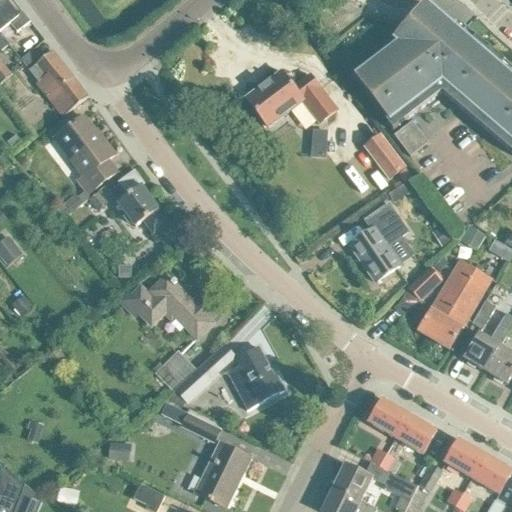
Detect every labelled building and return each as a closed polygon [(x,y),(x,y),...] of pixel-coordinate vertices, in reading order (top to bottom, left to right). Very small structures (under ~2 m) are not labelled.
[(18,18),(3,0),(0,0),(0,34),(11,26),(17,34),(30,24),(22,14),(18,18)] [(370,66),(353,78),(393,132),(442,94),(511,154),(511,79),(500,70),(505,64),(476,39),(471,45),(461,36),(453,30),(453,29),(449,25),(431,10),(426,6),(423,9),(418,16),(409,26),(404,32),(400,36),(399,38),(396,41),(397,42),(399,44),(388,51),(393,58),(375,72),(370,66)] [(26,68),(37,60),(32,53),(21,61),(26,68)] [(36,84),(49,100),(74,80),(53,53),(37,65),(30,70),(39,82),(36,84)] [(0,83),(2,85),(12,77),(0,62),(0,83)] [(294,90),(282,73),(246,100),(268,130),(302,104),(320,127),(337,113),(332,107),(310,77),(294,90)] [(74,80),(49,100),(63,118),(73,111),(88,99),(74,80)] [(100,140),(84,118),(68,130),(55,141),(84,179),(79,183),(89,196),(101,186),(117,174),(108,162),(115,156),(102,139),(100,140)] [(410,158),(428,145),(412,124),(394,137),(410,158)] [(390,182),(404,172),(379,139),(365,149),(390,182)] [(145,222),(154,235),(163,228),(164,223),(156,213),(159,211),(142,187),(145,185),(135,171),(117,184),(120,187),(111,194),(126,215),(124,218),(130,226),(134,225),(136,228),(145,222)] [(99,213),(108,205),(99,194),(89,202),(99,213)] [(64,221),(83,205),(75,196),(56,211),(64,221)] [(350,247),(376,285),(401,267),(388,249),(410,234),(389,204),(385,207),(386,208),(365,223),(372,232),(350,247)] [(348,238),(365,225),(360,218),(342,231),(348,238)] [(450,352),(460,334),(491,281),(461,263),(419,333),(450,352)] [(118,281),(130,281),(130,268),(118,268),(118,281)] [(420,303),(442,282),(430,270),(408,291),(420,303)] [(173,285),(167,278),(155,290),(160,294),(152,301),(141,290),(133,297),(130,294),(121,304),(136,319),(140,315),(151,327),(164,315),(171,322),(174,319),(196,341),(197,339),(198,340),(213,325),(209,322),(222,309),(206,292),(193,305),(175,287),(177,285),(175,283),(173,285)] [(482,332),(496,309),(486,303),(472,326),(482,332)] [(501,349),(511,330),(511,318),(505,315),(490,342),(478,336),(464,360),(467,362),(466,365),(474,370),(475,367),(486,373),(501,349)] [(237,362),(232,358),(233,357),(224,348),(177,395),(190,407),(219,377),(227,376),(247,412),(260,405),(283,392),(275,377),(273,378),(258,351),(237,362)] [(511,355),(501,349),(486,373),(496,379),(494,382),(502,387),(504,384),(507,386),(511,378),(511,355)] [(174,395),(196,372),(179,355),(157,378),(174,395)] [(396,441),(410,417),(383,401),(369,425),(387,436),(396,441)] [(215,444),(220,432),(188,416),(182,428),(215,444)] [(423,457),(427,450),(437,433),(410,417),(396,441),(423,457)] [(38,446),(44,428),(30,423),(28,430),(31,431),(28,443),(38,446)] [(472,481),(486,457),(460,441),(449,459),(445,465),(472,481)] [(242,476),(250,460),(221,446),(196,495),(226,510),(226,509),(220,506),(226,493),(233,496),(239,483),(238,483),(241,476),(242,476)] [(381,471),(389,457),(379,451),(371,464),(381,471)] [(394,477),(401,465),(389,457),(381,471),(391,477),(392,476),(394,477)] [(499,497),(503,490),(511,474),(511,472),(486,457),(472,481),(499,497)] [(360,505),(372,479),(363,475),(345,466),(333,491),(360,505)] [(430,494),(443,473),(432,467),(420,488),(430,494)] [(0,499),(0,511),(12,511),(14,509),(15,505),(23,488),(2,468),(0,472),(0,499)] [(94,485),(94,472),(74,471),(73,484),(94,485)] [(398,511),(406,511),(418,488),(394,477),(392,476),(391,477),(384,491),(401,499),(395,510),(398,511)] [(79,493),(60,489),(60,491),(52,490),(50,501),(57,502),(56,504),(76,508),(79,493)] [(374,511),(360,505),(333,491),(322,511),(374,511)] [(455,509),(463,496),(454,491),(446,504),(455,509)] [(459,511),(466,511),(472,502),(463,496),(455,509),(459,511)] [(503,511),(506,508),(495,502),(489,511),(503,511)]
